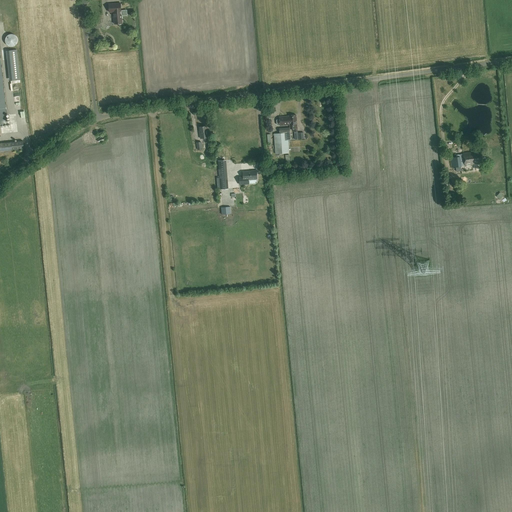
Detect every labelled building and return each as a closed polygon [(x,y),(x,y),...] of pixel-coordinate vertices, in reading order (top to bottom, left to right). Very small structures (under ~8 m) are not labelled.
[(114,15),(115,24),(122,23),(121,15),(122,15),(123,15),(122,11),(122,10),(121,10),(121,3),(109,4),(109,12),(114,12),(114,15)] [(277,119),(276,120),(277,124),(278,125),(280,125),(280,126),(290,125),(290,129),(294,129),(294,132),(298,131),(296,115),(289,115),(289,116),(279,117),(279,119),(277,119)] [(200,139),(208,137),(206,126),(199,127),(200,133),(200,139)] [(280,134),(274,134),(276,154),(289,153),(288,140),(291,140),(290,128),(282,128),(279,129),(280,134)] [(23,141),(0,143),(0,149),(0,152),(24,149),(23,141)] [(460,166),(464,165),(464,166),(482,163),(480,151),(474,152),(463,153),(463,154),(458,154),(459,156),(450,157),(451,168),(456,167),(456,168),(461,168),(460,166)] [(223,161),(219,161),(220,179),(221,189),(227,189),(226,176),(220,177),(219,169),(225,169),(225,160),(223,161)] [(243,178),(239,178),(240,185),(249,185),(249,184),(256,183),(256,179),(257,179),(257,178),(257,174),(258,174),(258,170),(254,170),(254,171),(248,171),(248,172),(244,172),(243,172),(243,178)]
